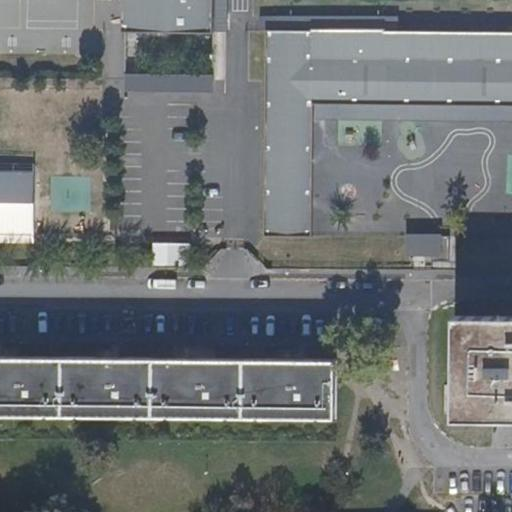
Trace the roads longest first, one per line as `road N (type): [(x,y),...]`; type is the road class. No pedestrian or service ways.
road 1 (residential): [(0,300),(417,301)]
road 2 (residential): [(417,301),(419,415),(430,445),(452,458),(511,460)]
